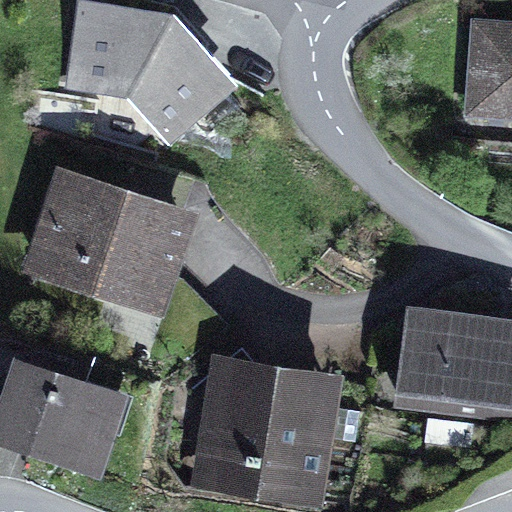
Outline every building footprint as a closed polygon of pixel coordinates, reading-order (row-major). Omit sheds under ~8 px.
[(117,1),(108,0),(77,0),(66,89),(129,96),(171,144),(239,83),(175,8),(117,1)] [(511,18),(472,16),(465,116),(511,119),(511,18)] [(201,210),(58,163),(22,270),(165,317),(201,210)] [(511,316),(409,300),(393,403),(511,421),(511,316)] [(346,371),(213,350),(192,484),(324,505),(346,371)] [(129,390),(15,353),(0,397),(0,445),(101,478),(129,390)]
